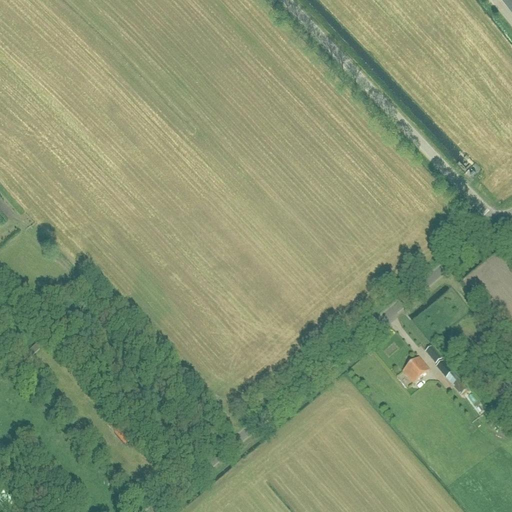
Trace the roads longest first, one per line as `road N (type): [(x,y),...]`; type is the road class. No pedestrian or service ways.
road 1 (unclassified): [(152,511),(497,224)]
road 2 (unclassified): [(497,224),(286,0)]
